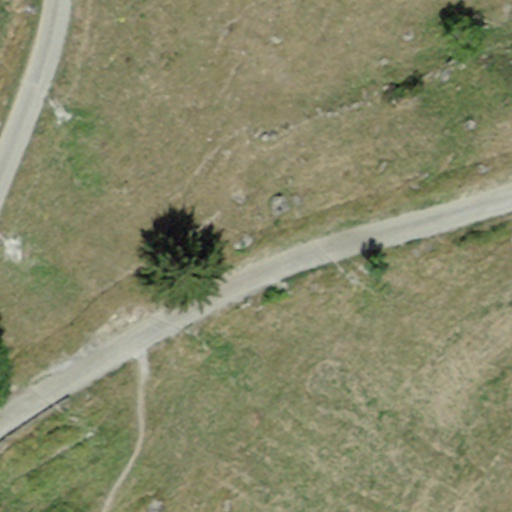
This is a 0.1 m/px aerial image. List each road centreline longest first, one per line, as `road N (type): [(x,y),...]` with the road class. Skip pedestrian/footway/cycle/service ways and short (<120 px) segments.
road 1 (track): [(511,197),(268,282),(134,365),(0,430)]
road 2 (track): [(0,210),(63,55),(67,0)]
